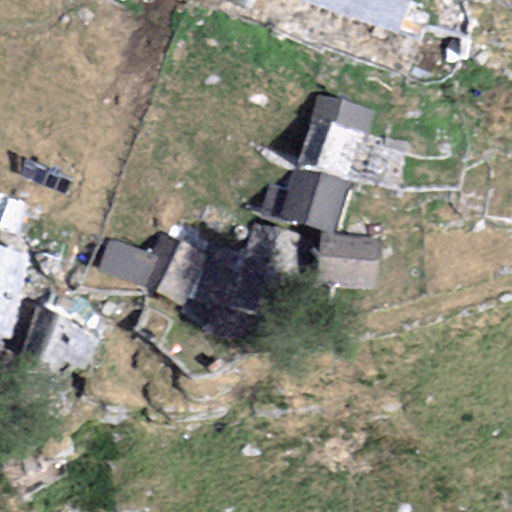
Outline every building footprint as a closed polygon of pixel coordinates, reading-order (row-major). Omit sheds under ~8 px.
[(410,0),(293,0),(396,38),(410,0)] [(374,111),(314,95),(296,164),(346,177),(355,141),(366,144),(374,111)] [(348,183),(293,169),(287,190),(266,185),(259,214),(280,220),(335,234),(348,183)] [(251,223),(244,250),(214,241),(196,303),(227,311),(221,332),(272,347),(303,238),(251,223)] [(379,241),(319,235),(315,284),(374,290),(379,241)] [(203,259),(178,239),(170,260),(108,241),(97,274),(154,292),(178,310),(203,259)] [(0,334),(11,337),(27,253),(0,247),(0,334)] [(96,338),(36,310),(21,356),(86,371),(96,338)]
